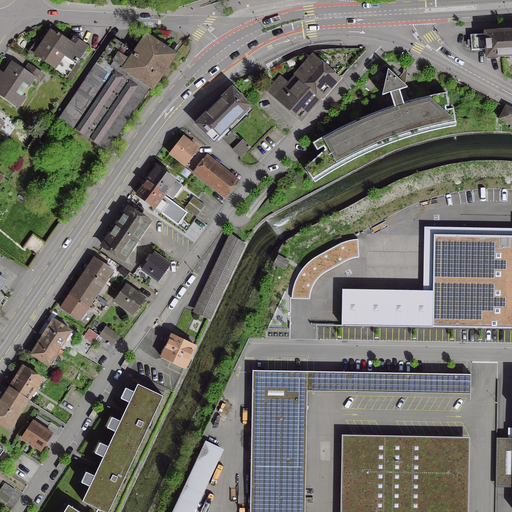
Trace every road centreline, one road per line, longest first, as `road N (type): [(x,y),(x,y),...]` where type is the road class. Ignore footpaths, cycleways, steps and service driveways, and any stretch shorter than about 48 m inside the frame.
road 1 (residential): [(412,35),(383,43),(240,197),(24,511)]
road 2 (tertiary): [(0,345),(176,95),(234,45)]
road 3 (residential): [(241,353),(511,356)]
road 4 (residential): [(33,16),(195,24),(234,45)]
road 5 (unknown): [(249,353),(241,371),(238,511)]
